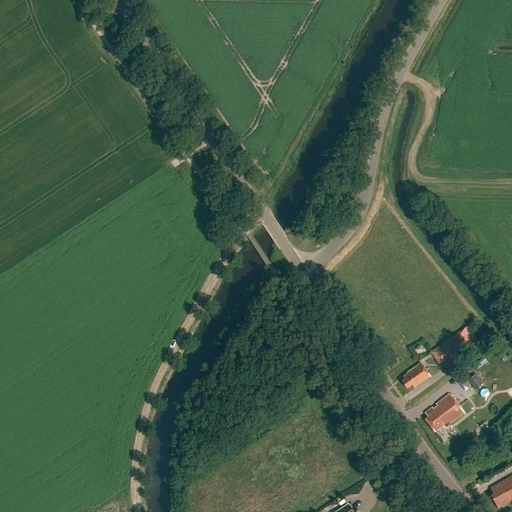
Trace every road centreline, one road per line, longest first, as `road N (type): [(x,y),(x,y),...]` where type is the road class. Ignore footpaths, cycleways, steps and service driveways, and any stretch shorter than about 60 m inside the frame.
road 1 (tertiary): [(305,274),(122,0)]
road 2 (unclassified): [(305,274),(364,202),(383,109),(442,0)]
road 3 (track): [(139,511),(138,452),(155,388),(245,230)]
road 4 (tertiary): [(474,511),(305,274)]
